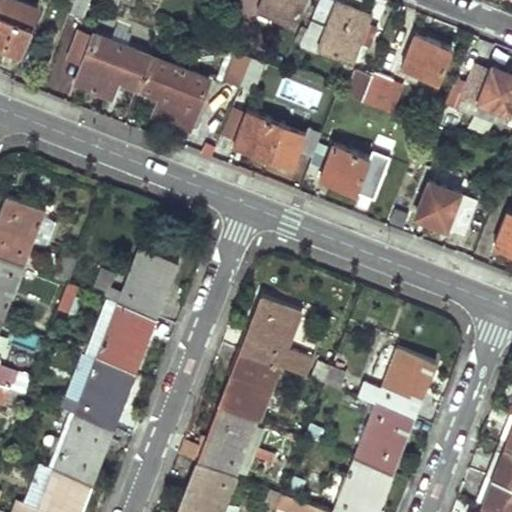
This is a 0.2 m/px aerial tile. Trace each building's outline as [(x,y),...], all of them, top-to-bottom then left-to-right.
[(82,18),(88,0),(73,0),(68,13),(82,18)] [(256,5),(293,19),(300,0),(238,0),(235,9),(252,15),(256,5)] [(347,0),(316,0),(300,42),(313,47),(315,41),(352,55),(359,36),(367,39),(374,20),(366,17),(369,8),(347,0)] [(0,38),(22,47),(33,20),(0,6),(0,38)] [(399,60),(437,74),(450,39),(413,25),(399,60)] [(79,79),(116,94),(122,77),(141,85),(154,52),(98,30),(79,79)] [(226,76),(240,82),(251,53),(237,47),(226,76)] [(154,52),(141,85),(163,94),(157,110),(194,125),(213,75),(154,52)] [(240,82),(254,88),(266,59),(251,53),(240,82)] [(463,86),(510,105),(511,100),(511,66),(494,59),(491,67),(474,60),(463,86)] [(345,90),(365,97),(375,70),(355,63),(345,90)] [(375,70),(365,97),(385,105),(395,74),(376,66),(375,70)] [(286,119),(250,105),(235,141),(272,155),(286,119)] [(305,127),(296,163),(308,166),(317,130),(305,127)] [(322,174),(376,194),(393,153),(374,144),(372,152),(336,138),(322,174)] [(502,179),(511,183),(511,155),(502,179)] [(419,211),(464,229),(477,194),(432,176),(419,211)] [(0,253),(26,263),(48,208),(7,193),(0,210),(0,253)] [(495,241),(511,247),(511,207),(509,206),(495,241)] [(142,242),(120,299),(155,312),(164,288),(167,289),(181,258),(142,242)] [(80,254),(65,249),(55,274),(70,280),(80,254)] [(0,316),(4,318),(26,263),(0,253),(0,316)] [(102,266),(93,289),(106,293),(116,270),(102,266)] [(256,322),(245,346),(281,360),(302,370),(310,350),(288,342),(302,306),(262,290),(249,320),(256,322)] [(155,312),(120,299),(97,354),(136,369),(149,336),(146,335),(155,312)] [(0,379),(12,384),(18,368),(0,360),(0,328),(4,318),(0,316),(0,379)] [(366,376),(359,391),(377,397),(411,411),(420,387),(424,388),(435,360),(398,344),(382,382),(366,376)] [(231,370),(218,401),(259,417),(281,360),(245,346),(235,372),(231,370)] [(97,354),(82,349),(60,403),(76,409),(97,354)] [(136,369),(97,354),(76,409),(111,423),(120,399),(124,401),(136,369)] [(319,355),(311,372),(325,377),(332,360),(319,355)] [(348,367),(332,360),(325,377),(340,384),(348,367)] [(0,397),(6,400),(12,384),(0,379),(0,397)] [(411,411),(377,397),(355,454),(393,469),(405,437),(401,435),(411,411)] [(210,434),(200,458),(237,472),(259,417),(218,401),(206,433),(210,434)] [(111,423),(76,409),(54,464),(93,480),(106,447),(103,446),(111,423)] [(505,423),(499,440),(504,442),(510,424),(505,423)] [(182,437),(179,452),(197,455),(199,440),(182,437)] [(499,440),(492,456),(497,458),(504,442),(499,440)] [(492,456),(486,471),(511,481),(511,445),(504,442),(497,458),(492,456)] [(393,469),(355,454),(333,509),(340,511),(372,511),(377,499),(393,469)] [(187,482),(176,511),(178,511),(221,511),(237,472),(200,458),(190,483),(187,482)] [(93,480),(54,464),(39,502),(21,495),(14,511),(76,511),(77,509),(81,510),(93,480)] [(511,511),(511,481),(486,471),(480,486),(486,488),(480,503),(501,511),(511,511)] [(340,511),(333,509),(282,490),(277,503),(300,511),(340,511)] [(501,511),(480,503),(475,511),(501,511)]
